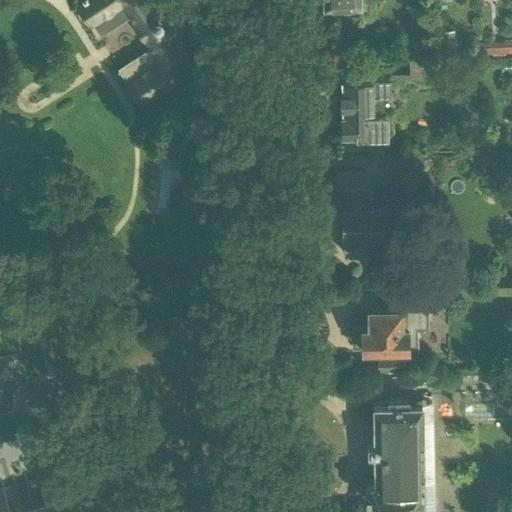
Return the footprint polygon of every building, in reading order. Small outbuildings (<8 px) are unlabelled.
[(75,0),(79,4),(78,8),(79,11),(80,15),(85,20),(89,20),(101,39),(134,18),(153,48),(121,69),(129,82),(128,86),(129,90),(135,96),(139,97),(141,100),(182,73),(169,53),(182,45),(175,34),(187,26),(169,0),(75,0)] [(440,30),(441,55),(455,55),(454,30),(440,30)] [(511,41),(481,43),(482,54),(511,52),(511,41)] [(424,59),(390,60),(391,76),(425,75),(424,59)] [(344,143),(349,147),(365,147),(370,143),(370,133),(386,133),(392,128),(392,121),(386,115),(378,115),(378,101),(380,101),(380,97),(392,96),(392,79),(343,80),(343,116),(341,116),(342,134),(344,134),(344,143)] [(481,146),(499,145),(499,134),(481,134),(481,146)] [(396,169),(416,169),(419,169),(419,153),(397,153),(396,169)] [(416,169),(396,169),(394,169),(394,183),(416,183),(416,169)] [(345,205),(343,206),(344,234),(346,234),(346,253),(371,252),(371,256),(391,256),(391,252),(392,251),(402,251),(402,233),(396,233),(395,205),(391,205),(377,205),(369,205),(369,188),(345,188),(345,205)] [(411,286),(411,267),(400,267),(400,286),(411,286)] [(420,289),(396,290),(396,299),(420,299),(420,289)] [(354,326),(354,345),(364,345),(364,346),(409,345),(409,326),(428,326),(428,306),(371,306),(371,325),(363,325),(363,326),(354,326)] [(0,367),(1,367),(5,379),(18,375),(12,352),(2,355),(0,353),(0,367)] [(380,370),(408,370),(407,353),(379,354),(380,370)] [(429,372),(429,383),(457,382),(457,371),(429,372)] [(511,371),(502,371),(502,396),(511,396),(511,371)] [(373,504),(421,503),(421,511),(435,511),(434,402),(423,402),(423,401),(409,401),(409,395),(389,396),(389,401),(375,401),(376,480),(373,480),(367,486),(368,500),(373,504)] [(0,505),(0,511),(50,511),(59,508),(60,511),(61,511),(74,508),(63,471),(48,476),(49,481),(42,483),(41,479),(10,489),(14,501),(0,505)]
